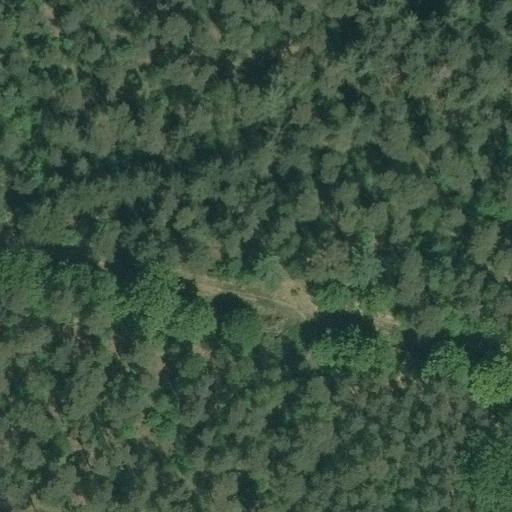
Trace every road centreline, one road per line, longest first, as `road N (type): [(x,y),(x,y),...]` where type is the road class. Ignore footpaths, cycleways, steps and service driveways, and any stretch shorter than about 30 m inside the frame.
road 1 (track): [(489,511),(510,392),(286,343),(297,310)]
road 2 (track): [(297,310),(0,247)]
road 3 (track): [(511,356),(297,310)]
